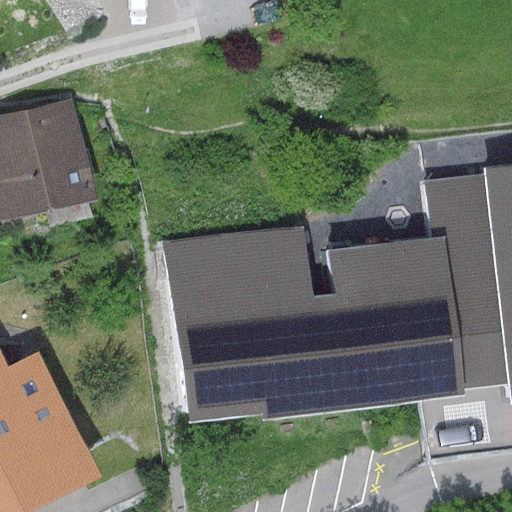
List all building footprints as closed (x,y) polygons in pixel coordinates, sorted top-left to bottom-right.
[(70,100),(0,114),(0,218),(92,199),(70,100)] [(511,164),(479,169),(480,176),(417,183),(423,238),(439,237),(457,391),(504,385),(506,403),(511,402),(511,164)] [(300,228),(162,244),(182,420),(256,411),(257,419),(418,400),(458,396),(457,391),(439,237),(423,238),(325,250),(330,294),(308,296),(300,228)] [(0,511),(16,511),(93,476),(33,351),(3,366),(0,359),(0,511)] [(458,396),(418,400),(425,461),(511,451),(511,402),(506,403),(504,385),(457,391),(458,396)]
